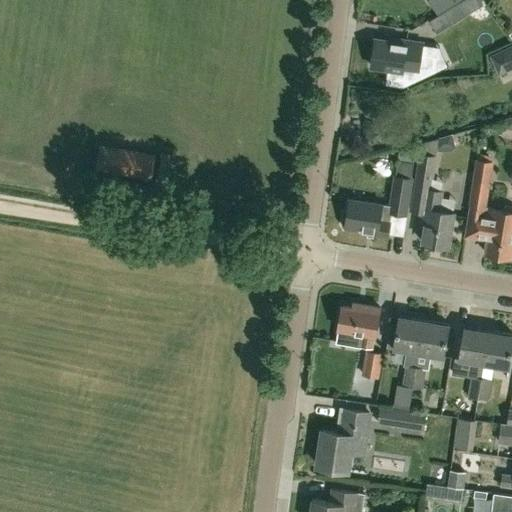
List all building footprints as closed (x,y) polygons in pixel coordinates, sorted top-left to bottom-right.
[(436,33),(467,14),(460,1),(429,20),(436,33)] [(375,39),(371,66),(387,68),(385,84),(403,86),(434,72),(437,56),(421,53),(422,44),(422,43),(392,38),(392,42),(375,39)] [(511,43),(490,55),(499,75),(511,68),(511,43)] [(150,176),(153,155),(101,147),(98,167),(150,176)] [(436,155),(419,152),(414,181),(412,193),(410,211),(423,213),(421,224),(425,225),(422,242),(448,246),(454,212),(453,212),(442,210),(444,198),(444,197),(441,197),(442,191),(441,190),(431,189),(433,177),(436,155)] [(487,205),(494,160),(476,157),(474,169),(475,170),(468,205),(463,236),(487,240),(485,253),(498,255),(501,258),(511,260),(511,205),(503,204),(501,207),(487,205)] [(350,197),(348,209),(344,211),(342,225),(345,228),(358,231),(362,228),(364,228),(363,231),(388,235),(392,211),(406,214),(414,161),(398,159),(391,204),(350,197)] [(375,335),(380,306),(353,301),(352,306),(342,304),(338,329),(362,333),(360,345),(372,347),(374,335),(375,335)] [(413,387),(424,318),(399,314),(393,347),(406,349),(403,365),(406,366),(402,385),(413,387)] [(426,367),(429,353),(443,355),(448,323),(424,318),(413,387),(424,388),(426,367)] [(455,357),(452,374),(471,377),(471,376),(482,378),(484,362),(490,329),(464,325),(459,358),(455,357)] [(511,332),(490,329),(484,362),(495,364),(509,366),(511,346),(511,332)] [(379,377),(384,352),(366,349),(362,374),(379,377)] [(471,377),(468,396),(478,397),(482,378),(471,376),(471,377)] [(482,378),(478,397),(489,399),(492,379),(482,378)] [(425,409),(381,403),(378,421),(422,427),(425,409)] [(364,452),(369,411),(343,408),(341,420),(344,421),(343,432),(322,429),(317,464),(348,469),(351,450),(364,452)] [(501,423),(511,424),(511,409),(509,409),(506,424),(501,423)] [(511,424),(501,423),(498,441),(511,443),(511,424)] [(450,469),(448,485),(463,487),(466,472),(450,469)] [(511,485),(511,475),(503,474),(502,484),(511,485)] [(461,501),(463,487),(448,485),(427,482),(425,496),(461,501)] [(362,511),(365,492),(332,487),(330,499),(312,496),(310,511),(362,511)]
